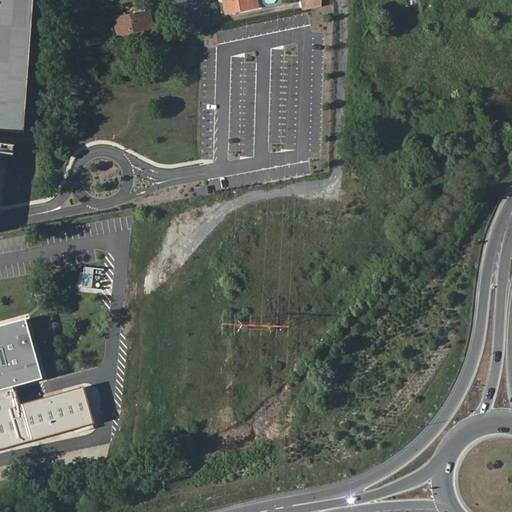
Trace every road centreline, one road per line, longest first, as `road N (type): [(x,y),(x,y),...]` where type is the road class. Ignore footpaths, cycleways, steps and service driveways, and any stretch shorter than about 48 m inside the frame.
road 1 (motorway): [(511,202),(489,261),(477,349),(447,415),(405,459),(365,483),(256,511)]
road 2 (motorway): [(511,229),(495,376),(472,430)]
